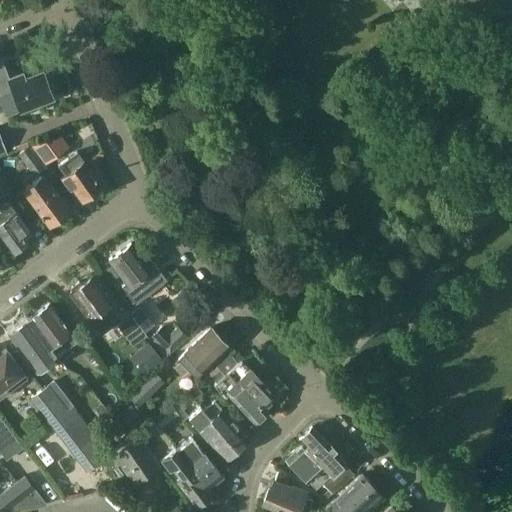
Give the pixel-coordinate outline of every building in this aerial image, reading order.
[(20,111),(20,110),(52,98),(42,73),(24,80),(22,75),(9,80),(1,59),(0,59),(0,98),(7,116),(20,111)] [(55,155),(45,139),(31,145),(44,163),(55,155)] [(23,161),(30,171),(34,176),(45,167),(31,148),(28,145),(17,154),(23,161)] [(76,151),(57,165),(64,176),(60,178),(68,189),(70,187),(80,201),(101,185),(83,161),(83,162),(76,153),(77,152),(76,151)] [(22,191),(29,200),(47,225),(68,210),(42,175),(22,191)] [(0,234),(12,251),(26,241),(22,237),(29,232),(15,212),(14,213),(7,203),(0,207),(0,234)] [(108,260),(125,282),(120,286),(134,304),(165,280),(144,252),(140,256),(130,243),(108,260)] [(70,286),(71,292),(69,293),(88,319),(89,319),(94,326),(100,334),(120,319),(114,311),(110,304),(110,303),(91,277),(84,282),(77,281),(70,286)] [(28,318),(54,353),(64,346),(66,349),(75,342),(68,332),(69,331),(48,303),(28,318)] [(43,361),(54,353),(28,318),(8,333),(28,361),(29,361),(36,371),(45,364),(43,361)] [(130,319),(118,328),(124,337),(136,328),(130,319)] [(161,327),(152,335),(169,353),(186,336),(177,326),(168,335),(161,327)] [(183,376),(188,371),(195,378),(203,371),(228,347),(209,327),(184,351),(184,352),(177,359),(180,362),(174,367),(183,376)] [(0,398),(2,397),(26,379),(20,371),(21,371),(4,349),(0,352),(0,398)] [(160,359),(153,349),(134,365),(142,374),(160,359)] [(229,370),(263,407),(275,396),(259,380),(240,359),(229,370)] [(266,410),(263,407),(229,370),(212,385),(223,397),(227,393),(254,421),(266,410)] [(147,380),(129,397),(137,405),(155,389),(147,380)] [(195,385),(187,392),(194,399),(202,392),(195,385)] [(49,386),(31,399),(86,472),(107,456),(70,407),(67,410),(49,386)] [(185,407),(194,399),(187,392),(179,400),(185,407)] [(214,400),(202,410),(235,448),(247,438),(214,400)] [(130,404),(119,412),(131,428),(142,420),(130,404)] [(202,410),(199,406),(187,416),(223,458),(235,448),(202,410)] [(0,453),(14,443),(0,424),(0,453)] [(352,474),(342,462),(343,461),(336,453),(326,442),(326,443),(311,426),(299,438),(342,483),(352,474)] [(138,436),(112,455),(132,484),(159,466),(138,436)] [(176,448),(207,487),(221,476),(190,437),(176,448)] [(342,483),(299,438),(298,438),(301,442),(285,457),(315,488),(321,482),(331,493),(342,483)] [(207,487),(176,448),(168,454),(183,474),(176,480),(195,505),(210,494),(205,488),(207,487)] [(324,509),(326,511),(341,511),(371,485),(360,474),(324,509)] [(0,497),(0,511),(19,511),(43,508),(22,480),(0,497)] [(267,487),(261,501),(286,511),(295,511),(296,510),(302,511),(306,511),(311,499),(303,495),(305,490),(292,485),(291,487),(272,480),(269,487),(267,487)] [(364,511),(381,497),(371,485),(341,511),(364,511)]
